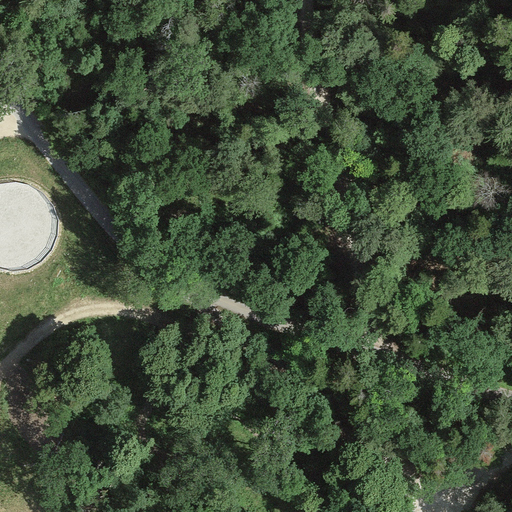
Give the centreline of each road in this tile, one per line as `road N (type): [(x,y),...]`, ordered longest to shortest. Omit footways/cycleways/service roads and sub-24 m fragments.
road 1 (unclassified): [(511,401),(186,289),(106,219),(0,80)]
road 2 (track): [(344,0),(339,20),(358,150),(400,366)]
road 3 (track): [(460,511),(186,289)]
